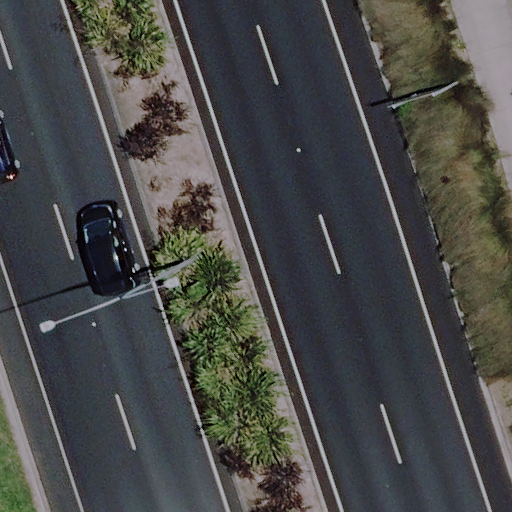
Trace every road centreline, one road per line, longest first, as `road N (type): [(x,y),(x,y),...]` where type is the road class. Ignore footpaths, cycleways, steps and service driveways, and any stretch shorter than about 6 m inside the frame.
road 1 (primary): [(274,0),(441,511)]
road 2 (primary): [(164,511),(0,7)]
